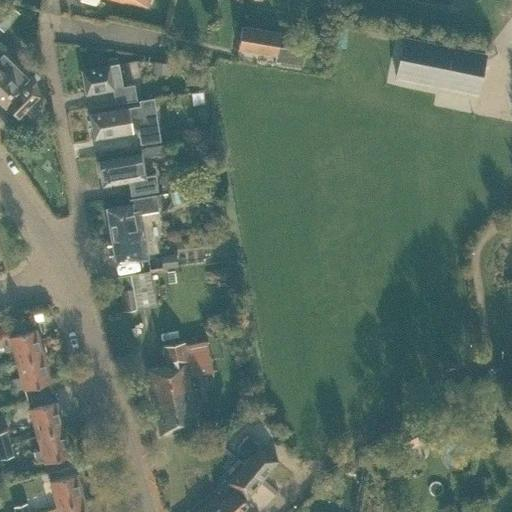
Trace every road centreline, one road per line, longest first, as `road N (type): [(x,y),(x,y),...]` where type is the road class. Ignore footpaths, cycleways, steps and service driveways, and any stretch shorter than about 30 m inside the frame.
road 1 (residential): [(60,274),(78,247),(77,215),(47,24),(153,44)]
road 2 (unclassified): [(144,511),(82,318),(60,274)]
